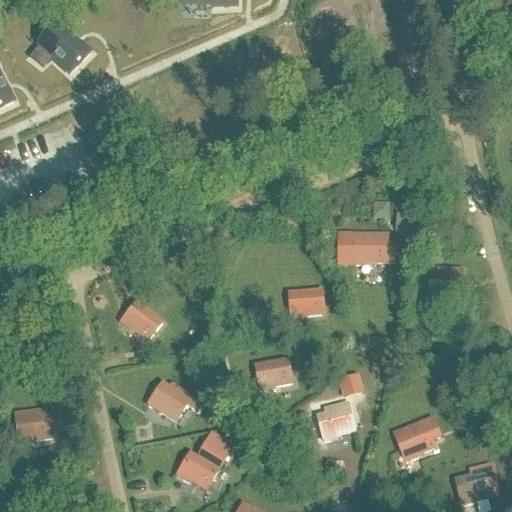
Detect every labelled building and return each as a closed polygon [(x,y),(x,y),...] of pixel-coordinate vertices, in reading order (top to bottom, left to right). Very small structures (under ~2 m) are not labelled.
[(57,28),(39,48),(51,59),(71,77),(82,65),(90,57),(71,40),(58,27),(57,28)] [(0,112),(13,106),(0,76),(0,112)] [(394,216),(393,232),(406,233),(407,217),(394,216)] [(339,237),(339,266),(355,266),(355,269),(369,270),(369,267),(394,267),(394,248),(387,248),(388,237),(339,237)] [(437,247),(434,259),(451,262),(453,251),(437,247)] [(462,273),(438,273),(438,277),(430,277),(429,300),(429,303),(443,304),(443,301),(462,301),(462,278),(462,273)] [(305,319),(305,320),(324,318),(322,295),(289,298),(291,320),(305,319)] [(165,304),(176,312),(182,305),(171,297),(165,304)] [(133,333),(148,345),(163,326),(137,306),(123,324),(134,332),(133,333)] [(242,313),(242,323),(254,322),(253,313),(242,313)] [(292,387),(288,364),(256,370),(260,392),(273,390),(292,387)] [(193,415),(199,406),(172,388),(170,392),(162,387),(150,407),(148,409),(161,417),(162,415),(176,425),(186,410),(193,415)] [(336,390),(323,393),(326,406),(338,403),(336,390)] [(355,435),(347,407),(324,413),(326,418),(317,420),(324,446),(337,442),(337,439),(355,435)] [(48,414),(16,418),(20,449),(33,447),(33,444),(51,442),(51,435),(60,434),(58,418),(48,419),(48,414)] [(418,458),(435,452),(432,444),(440,441),(432,421),(394,437),(406,466),(419,461),(418,458)] [(190,457),(177,479),(189,486),(190,484),(206,494),(232,449),(218,441),(212,452),(206,448),(197,461),(190,457)] [(456,484),(461,506),(474,503),(474,504),(493,499),(487,476),(456,484)]
